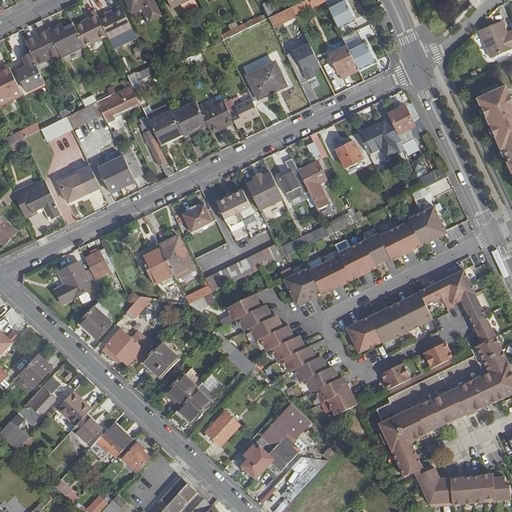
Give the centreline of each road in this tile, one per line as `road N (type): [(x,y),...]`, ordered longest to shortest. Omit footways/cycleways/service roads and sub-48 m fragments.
road 1 (residential): [(0,273),(417,69)]
road 2 (residential): [(0,279),(247,511)]
road 3 (residential): [(492,235),(306,326)]
road 4 (tertiary): [(492,235),(417,69)]
road 5 (residential): [(457,327),(360,372),(306,326)]
